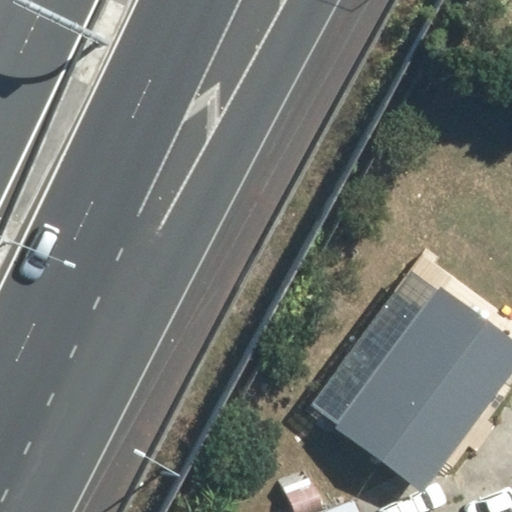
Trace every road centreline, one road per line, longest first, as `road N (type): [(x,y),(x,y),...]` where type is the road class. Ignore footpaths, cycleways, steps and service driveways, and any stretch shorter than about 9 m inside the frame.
road 1 (motorway): [(305,0),(18,511)]
road 2 (motorway): [(158,0),(0,343)]
